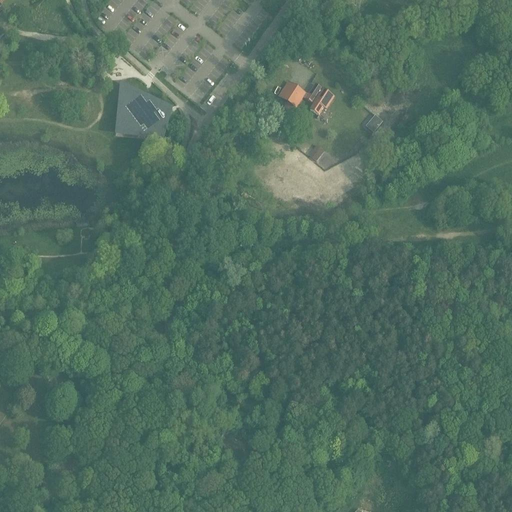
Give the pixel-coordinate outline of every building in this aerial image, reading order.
[(287,83),(278,97),(284,101),(287,103),(283,108),(289,112),(292,106),(296,109),(303,99),(313,105),(310,111),(318,116),(323,108),(326,110),(334,98),(315,85),(310,93),(308,96),(305,95),(302,93),(293,87),(287,83)] [(121,133),(160,136),(164,110),(124,90),(121,133)] [(375,133),(384,122),(375,115),(366,127),(375,133)] [(315,163),(324,153),(316,146),(308,157),(315,163)] [(368,492),(376,494),(381,474),(373,472),(368,492)]
